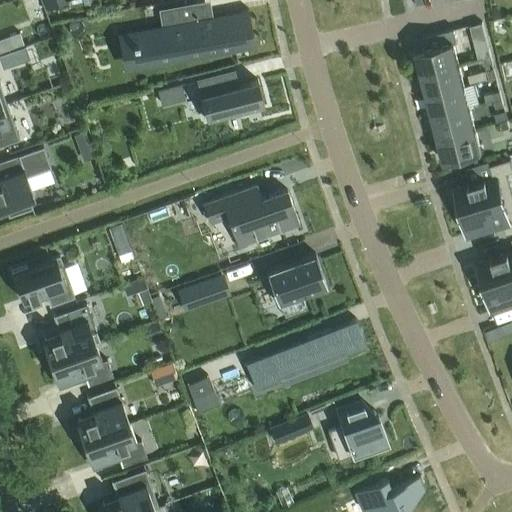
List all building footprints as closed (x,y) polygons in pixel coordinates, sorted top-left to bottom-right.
[(117,33),(132,30),(134,41),(132,41),(133,45),(135,45),(138,61),(250,41),(245,10),(248,10),(248,8),(197,17),(194,1),(158,8),(161,24),(117,31),(117,33)] [(420,73),(459,63),(453,43),(457,42),(453,28),(423,36),(426,48),(414,51),(420,73)] [(18,31),(0,37),(0,50),(22,42),(18,31)] [(25,46),(12,51),(16,63),(30,58),(25,46)] [(488,49),(480,51),(482,59),(490,57),(488,49)] [(490,57),(482,59),(484,66),(492,64),(490,57)] [(420,73),(425,95),(464,85),(459,63),(420,73)] [(493,69),(485,71),(487,79),(495,76),(493,69)] [(197,79),(206,117),(262,105),(257,79),(237,83),(235,71),(197,79)] [(181,79),(156,87),(161,103),(186,95),(181,79)] [(464,85),(425,95),(431,116),(470,106),(464,85)] [(499,91),(492,93),(494,101),(501,99),(499,91)] [(501,99),(494,101),(495,108),(503,106),(501,99)] [(1,102),(0,102),(0,143),(19,137),(13,119),(8,121),(1,102)] [(470,106),(431,116),(436,137),(475,127),(470,106)] [(499,121),(501,129),(509,127),(507,119),(499,121)] [(475,127),(436,137),(442,159),(481,149),(475,127)] [(85,131),(74,136),(79,149),(89,144),(85,131)] [(0,213),(35,200),(24,169),(49,161),(43,145),(0,160),(0,213)] [(453,189),(460,211),(511,195),(511,194),(506,173),(511,170),(509,159),(489,165),(493,177),(453,189)] [(227,215),(238,244),(299,222),(287,188),(262,197),(257,183),(203,203),(209,221),(227,215)] [(511,195),(460,211),(466,233),(501,223),(504,234),(511,231),(511,195)] [(511,250),(476,263),(484,285),(511,275),(511,238),(511,239),(511,250)] [(315,251),(265,269),(277,303),(327,284),(315,251)] [(74,296),(59,253),(12,270),(23,300),(45,292),(50,305),(74,296)] [(137,262),(129,265),(132,273),(139,270),(137,262)] [(221,273),(179,288),(187,309),(228,294),(221,273)] [(511,275),(484,285),(491,306),(511,299),(511,275)] [(143,277),(123,284),(127,295),(147,288),(143,277)] [(58,332),(40,339),(47,358),(95,341),(99,340),(92,321),(86,304),(53,316),(58,332)] [(306,336),(307,339),(300,342),(299,339),(245,360),(252,379),(253,379),(255,384),(254,384),(255,387),(281,378),(279,371),(306,361),(308,367),(344,353),(366,345),(355,317),(306,336)] [(499,326),(485,331),(489,342),(503,337),(499,326)] [(95,341),(47,358),(55,383),(83,373),(87,384),(111,376),(105,359),(102,360),(95,341)] [(172,362),(150,370),(156,386),(178,378),(172,362)] [(207,375),(187,383),(197,410),(218,402),(207,375)] [(74,420),(80,439),(128,422),(115,385),(87,395),(93,413),(74,420)] [(342,423),(327,428),(335,451),(358,443),(361,450),(372,446),(387,440),(382,425),(377,411),(373,412),(367,415),(361,399),(336,407),(342,423)] [(306,411),(288,419),(294,433),(313,426),(306,411)] [(128,422),(80,439),(89,464),(117,454),(121,465),(145,457),(139,440),(135,441),(128,422)] [(102,511),(140,511),(154,507),(158,506),(145,468),(112,480),(118,498),(100,504),(102,511)] [(386,477),(353,491),(357,499),(362,497),(368,511),(373,511),(407,511),(426,486),(421,477),(391,490),(386,477)]
